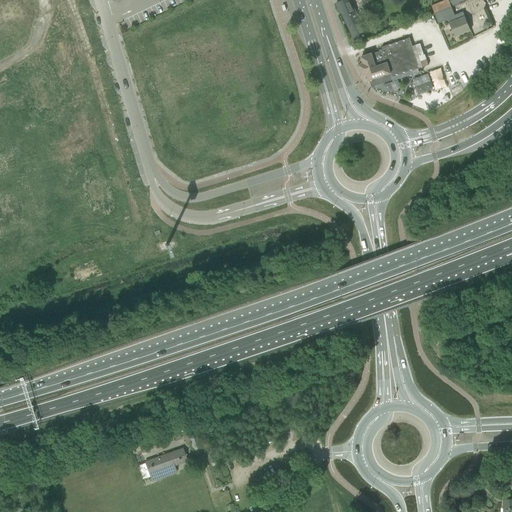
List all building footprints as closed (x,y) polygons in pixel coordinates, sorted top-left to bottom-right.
[(342,0),(336,3),(354,41),(366,35),(349,0),(342,0)] [(454,15),(451,7),(434,14),(438,23),(448,20),(455,37),(470,30),(463,12),(454,15)] [(379,51),(372,54),(371,53),(361,57),(363,64),(358,65),(362,76),(366,74),(369,81),(390,73),(391,78),(419,68),(409,38),(381,47),(382,49),(379,50),(379,51)] [(196,437),(189,440),(194,455),(201,452),(196,437)] [(176,451),(144,463),(149,474),(151,481),(177,472),(174,465),(176,464),(186,460),(182,449),(176,451)] [(503,511),(511,511),(511,478),(508,478),(509,491),(511,491),(511,499),(504,499),(503,511)]
